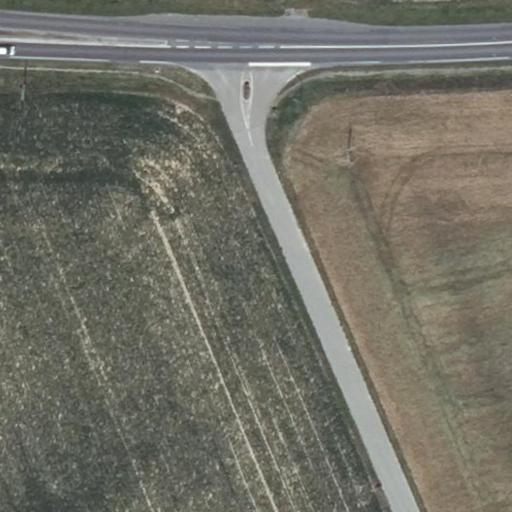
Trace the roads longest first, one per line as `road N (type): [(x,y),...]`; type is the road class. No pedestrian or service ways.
road 1 (track): [(511,66),(323,75),(276,97),(240,98),(191,92),(155,74),(0,70)]
road 2 (residential): [(409,511),(241,116),(236,36)]
road 3 (secondary): [(236,36),(511,39)]
road 4 (secondary): [(0,25),(236,36)]
